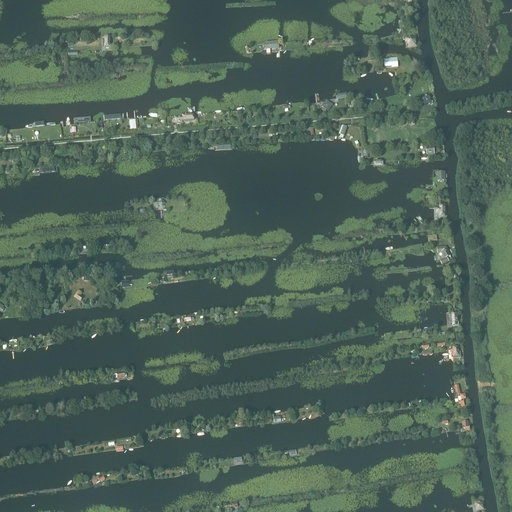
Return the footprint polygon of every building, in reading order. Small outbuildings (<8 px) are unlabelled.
[(106,39),(102,38),(103,44),(105,44),(105,47),(111,46),(111,38),(109,38),(109,37),(106,37),(106,39)] [(416,37),(405,37),(405,48),(417,48),(416,37)] [(279,41),(265,42),(264,51),(267,51),(267,54),(271,54),(271,50),(280,50),(279,41)] [(397,59),(392,60),(392,61),(385,61),(386,66),(393,65),(393,68),(398,68),(397,59)] [(425,98),(423,98),(424,106),(431,105),(432,104),(433,104),(433,103),(432,102),(431,102),(430,102),(429,97),(427,97),(426,97),(425,97),(425,98)] [(333,105),(326,100),(321,107),(328,112),(333,105)] [(342,126),(339,134),(344,136),(347,128),(342,126)] [(445,172),(436,172),(436,186),(444,186),(444,181),(446,181),(445,172)] [(447,247),(436,248),(437,254),(442,253),(444,259),(440,261),(442,265),(449,262),(448,260),(452,259),(447,249),(448,249),(447,247)] [(85,296),(78,291),(74,298),(80,302),(85,296)] [(460,347),(453,348),(453,359),(461,358),(461,352),(460,352),(460,347)] [(458,386),(454,387),(456,396),(460,395),(461,402),(460,402),(461,408),(465,407),(464,401),(466,401),(465,395),(461,395),(458,386)] [(98,477),(91,481),(93,485),(100,482),(100,483),(105,480),(103,477),(99,480),(98,477)] [(478,511),(484,511),(483,502),(480,503),(480,502),(475,503),(474,503),(476,511),(478,511)]
